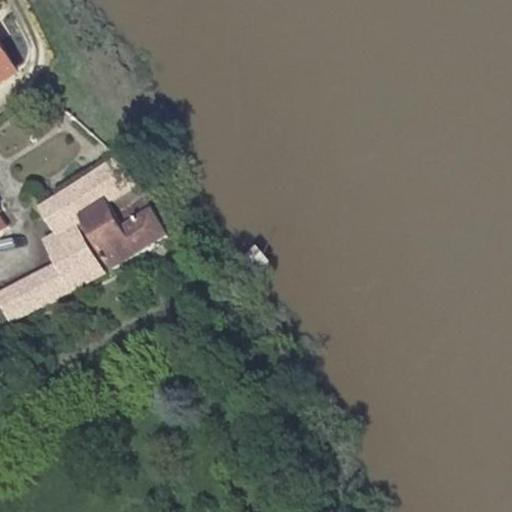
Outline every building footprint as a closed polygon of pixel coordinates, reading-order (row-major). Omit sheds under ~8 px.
[(0,102),(33,86),(0,20),(0,102)] [(96,248),(102,246),(156,216),(135,184),(132,179),(49,227),(61,250),(47,259),(57,276),(59,282),(74,309),(118,286),(96,248)] [(180,257),(156,216),(102,246),(109,260),(125,287),(180,257)] [(5,226),(0,217),(0,254),(13,247),(2,228),(5,226)] [(74,309),(59,282),(41,292),(55,319),(74,309)] [(39,327),(55,319),(41,292),(24,301),(39,327)] [(17,341),(39,327),(24,301),(1,314),(17,341)]
